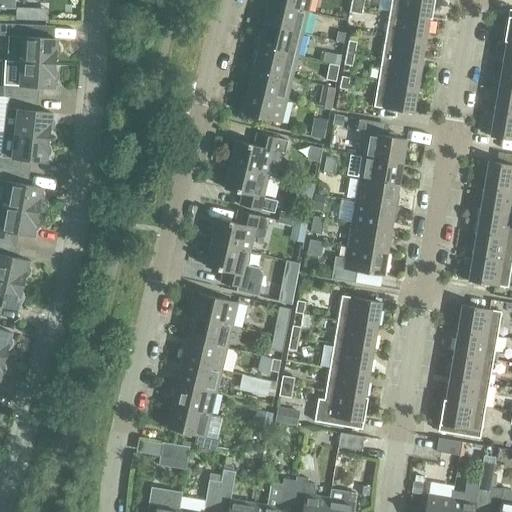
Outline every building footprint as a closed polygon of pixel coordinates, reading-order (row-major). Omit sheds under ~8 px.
[(0,0),(0,10),(12,11),(12,0),(0,0)] [(269,0),(269,4),(308,13),(311,0),(269,0)] [(392,0),(391,7),(433,14),(434,0),(392,0)] [(269,4),(264,26),(303,35),(308,13),(269,4)] [(364,6),(352,4),(350,14),(362,16),(364,6)] [(387,32),(426,39),(429,20),(431,21),(433,14),(391,7),(387,32)] [(16,63),(56,65),(56,58),(59,56),(60,53),(60,50),(59,47),(57,45),(57,40),(37,39),(37,27),(0,25),(0,37),(10,38),(8,63),(16,63)] [(256,48),(297,58),(303,35),(264,26),(261,36),(259,35),(256,48)] [(382,58),(422,64),(426,39),(387,32),(382,58)] [(338,33),(336,43),(344,45),(346,35),(338,33)] [(511,63),(511,37),(505,37),(504,43),(506,43),(503,62),(511,63)] [(347,54),(355,56),(357,44),(349,42),(347,54)] [(253,70),(292,80),(297,58),(256,48),(253,60),(255,60),(253,70)] [(355,56),(347,54),(344,66),(352,68),(355,56)] [(333,55),(331,65),(339,67),(341,57),(333,55)] [(382,58),(378,83),(417,90),(422,64),(382,58)] [(3,62),(2,86),(4,86),(3,98),(7,99),(33,101),(34,88),(55,89),(55,85),(57,83),(59,80),(59,77),(58,74),(56,71),(56,65),(16,63),(8,63),(3,62)] [(511,89),(511,63),(503,62),(499,88),(511,89)] [(329,66),(326,81),(336,83),(339,67),(329,66)] [(253,70),(248,92),(287,102),(292,80),(253,70)] [(342,78),(340,90),(348,92),(350,80),(342,78)] [(417,90),(378,83),(374,108),(413,115),(417,90)] [(322,100),(321,109),(331,111),(332,102),(335,90),(325,88),(322,100)] [(495,113),(511,115),(511,89),(499,88),(495,113)] [(287,102),(248,92),(242,115),(281,125),(287,102)] [(6,110),(4,134),(14,135),(50,139),(50,133),(53,131),(54,128),(55,125),(54,122),(52,119),(52,115),(32,113),(33,101),(7,99),(6,110)] [(511,115),(495,113),(490,138),(511,141),(511,115)] [(324,138),(327,121),(315,118),(311,136),(324,138)] [(367,135),(363,158),(402,164),(406,141),(381,137),(383,125),(359,121),(357,133),(367,135)] [(0,158),(0,169),(24,173),(26,162),(47,164),(47,160),(50,158),(51,155),(52,152),(51,148),(49,146),(50,139),(14,135),(4,134),(1,158),(0,158)] [(236,142),(230,166),(269,176),(276,177),(282,154),(285,155),(288,142),(257,135),(254,147),(236,142)] [(320,163),(322,150),(310,148),(307,160),(320,163)] [(326,158),(323,174),(334,176),(337,160),(326,158)] [(402,164),(363,158),(359,180),(399,187),(402,164)] [(485,187),(511,191),(511,167),(489,163),(485,187)] [(269,176),(230,166),(224,190),(243,195),(240,207),(275,215),(278,203),(263,199),(269,176)] [(0,206),(4,207),(38,214),(40,207),(42,206),(44,203),(45,199),(44,196),(42,194),(43,189),(22,186),(24,173),(0,169),(0,206)] [(359,180),(355,203),(397,210),(399,197),(397,197),(399,187),(359,180)] [(481,210),(511,215),(511,191),(485,187),(481,210)] [(397,210),(355,203),(352,225),(391,232),(393,222),(395,222),(397,210)] [(38,214),(4,207),(0,228),(0,243),(11,246),(14,234),(34,238),(35,234),(38,232),(39,229),(40,226),(39,223),(37,220),(38,214)] [(474,235),(476,235),(511,241),(511,215),(481,210),(478,210),(474,235)] [(211,244),(250,253),(253,240),(264,239),(269,220),(238,213),(235,225),(217,220),(211,244)] [(314,217),(311,233),(321,235),(324,219),(314,217)] [(352,225),(348,247),(387,254),(391,232),(352,225)] [(511,241),(476,235),(472,259),(511,266),(511,264),(511,241)] [(0,281),(23,286),(25,280),(28,279),(30,276),(30,273),(30,269),(28,267),(29,263),(9,258),(11,246),(0,243),(0,281)] [(247,267),(250,253),(211,244),(206,268),(224,272),(221,284),(237,288),(237,292),(246,295),(259,298),(264,276),(261,271),(247,267)] [(387,254),(348,247),(346,260),(335,258),(331,281),(355,285),(357,273),(383,277),(387,254)] [(511,266),(472,259),(468,283),(508,289),(511,266)] [(0,306),(18,310),(19,306),(22,305),(24,302),(24,299),(24,296),(22,293),(23,286),(0,281),(0,306)] [(294,292),(281,289),(278,303),(291,306),(294,292)] [(193,318),(232,327),(238,305),(199,295),(193,318)] [(342,297),(338,323),(377,329),(381,304),(342,297)] [(298,302),(295,314),(303,316),(306,304),(298,302)] [(458,330),(497,337),(501,313),(462,307),(458,330)] [(279,308),(274,335),(285,338),(291,311),(279,308)] [(188,340),(227,350),(232,327),(193,318),(188,340)] [(333,348),(373,355),(377,329),(338,323),(333,348)] [(290,339),(298,341),(301,329),(293,327),(290,339)] [(454,354),(493,361),(497,337),(458,330),(454,354)] [(0,356),(6,358),(7,352),(10,351),(12,348),(13,345),(13,342),(11,339),(12,335),(0,331),(0,356)] [(282,353),(285,338),(274,335),(271,351),(282,353)] [(298,341),(290,339),(288,351),(296,352),(298,341)] [(183,349),(180,362),(222,372),(227,350),(188,340),(186,350),(183,349)] [(329,373),(368,380),(373,355),(333,348),(329,373)] [(450,378),(489,384),(493,361),(454,354),(450,378)] [(273,361),(270,372),(278,374),(281,362),(273,361)] [(216,394),(222,372),(180,362),(177,374),(180,375),(177,384),(216,394)] [(325,399),(367,406),(368,399),(365,399),(368,380),(329,373),(325,399)] [(295,380),(283,378),(279,397),(291,400),(295,380)] [(450,378),(446,401),(485,408),(489,384),(450,378)] [(253,394),(267,397),(270,384),(257,380),(253,394)] [(177,384),(172,407),(211,416),(216,394),(177,384)] [(315,423),(320,424),(362,431),(367,406),(325,399),(324,403),(318,402),(315,423)] [(485,408),(446,401),(443,401),(438,433),(480,440),(485,408)] [(211,416),(172,407),(167,430),(197,437),(193,449),(217,453),(220,442),(206,438),(211,416)] [(297,426),(299,413),(279,409),(277,422),(297,426)] [(260,413),(257,427),(268,430),(272,416),(260,413)] [(340,434),(338,448),(362,452),(364,438),(340,434)] [(462,443),(438,439),(436,453),(460,457),(462,443)] [(162,444),(160,458),(188,462),(190,449),(162,444)] [(221,483),(216,511),(253,511),(255,505),(231,501),(235,474),(223,471),(221,483)] [(295,482),(291,508),(303,510),(302,511),(327,511),(330,500),(316,498),(315,486),(308,484),(308,480),(296,478),(295,482)] [(291,508),(295,482),(283,480),(279,506),(291,508)] [(211,511),(216,511),(221,483),(209,481),(204,511),(211,511)] [(452,500),(450,511),(487,511),(491,489),(479,487),(465,484),(464,493),(454,491),(452,500)] [(179,511),(180,510),(182,493),(153,488),(149,505),(148,511),(179,511)] [(511,511),(511,493),(511,492),(503,491),(491,489),(487,511),(511,511)] [(330,500),(327,511),(352,511),(355,495),(331,491),(330,500)] [(425,511),(450,511),(452,500),(428,496),(425,511)]
